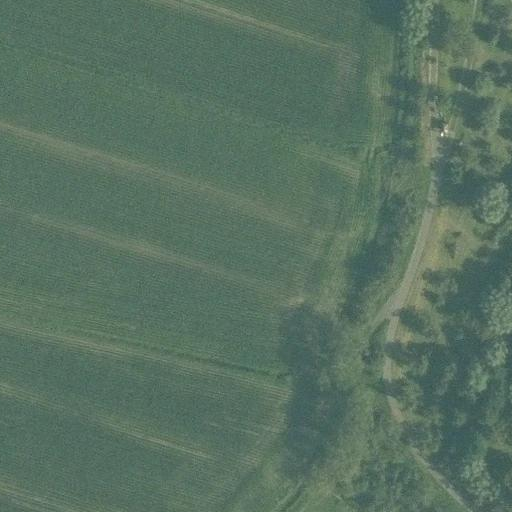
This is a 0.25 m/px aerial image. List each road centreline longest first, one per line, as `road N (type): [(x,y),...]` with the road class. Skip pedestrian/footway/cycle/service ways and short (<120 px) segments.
road 1 (track): [(384,0),(372,135),(301,349),(271,470),(233,511)]
road 2 (track): [(477,0),(434,183)]
